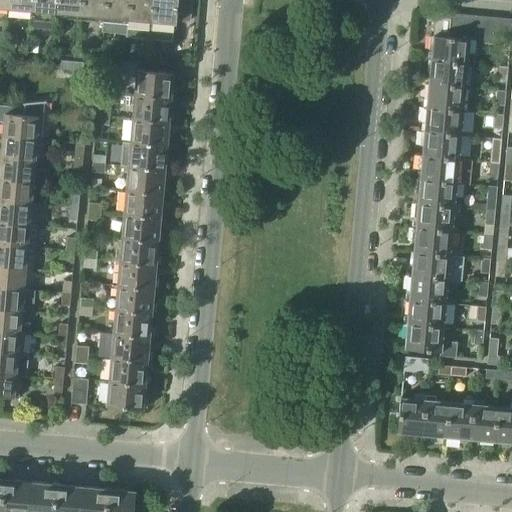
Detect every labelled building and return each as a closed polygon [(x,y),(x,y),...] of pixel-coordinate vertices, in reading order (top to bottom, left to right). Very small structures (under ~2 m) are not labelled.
[(0,0),(0,12),(7,13),(8,0),(0,0)] [(30,28),(32,0),(8,0),(7,13),(31,16),(30,28)] [(32,0),(30,28),(54,30),(56,0),(32,0)] [(56,0),(54,30),(55,18),(79,20),(80,0),(56,0)] [(104,0),(80,0),(79,20),(103,22),(104,0)] [(128,0),(104,0),(103,22),(127,24),(128,0)] [(128,0),(127,24),(126,37),(149,40),(153,0),(128,0)] [(153,0),(149,40),(172,42),(174,23),(175,23),(175,20),(189,21),(190,0),(153,0)] [(430,36),(429,49),(432,50),(431,60),(473,64),(473,61),(467,60),(469,39),(461,38),(449,37),(452,13),(439,12),(439,13),(437,36),(433,35),(433,37),(430,36)] [(463,15),(452,13),(449,37),(461,38),(463,15)] [(469,39),(473,40),(476,16),(463,15),(461,38),(469,39)] [(476,16),(473,40),(485,41),(488,17),(476,16)] [(488,17),(485,41),(497,42),(500,18),(488,17)] [(500,18),(497,42),(510,43),(511,19),(500,18)] [(98,58),(96,71),(96,72),(121,74),(122,60),(98,58)] [(430,74),(429,84),(471,88),(471,85),(465,85),(467,64),(473,64),(431,60),(428,59),(427,73),(430,74)] [(60,70),(76,71),(77,62),(61,60),(60,70)] [(497,81),(506,82),(507,67),(498,66),(497,81)] [(137,70),(135,94),(171,97),(173,73),(137,70)] [(427,97),(426,108),(468,112),(469,109),(463,108),(465,88),(471,89),(471,88),(429,84),(426,84),(425,97),(427,97)] [(495,105),(504,106),(505,91),(496,90),(495,105)] [(135,94),(133,118),(168,121),(171,97),(135,94)] [(0,120),(4,121),(2,137),(41,140),(44,102),(46,102),(46,101),(22,103),(22,107),(0,105),(0,120)] [(97,107),(97,116),(109,117),(110,108),(97,107)] [(422,131),(421,132),(466,136),(467,133),(460,133),(462,112),(468,113),(468,112),(426,108),(424,107),(422,121),(425,121),(424,132),(422,131)] [(492,129),(502,130),(503,115),(494,114),(492,129)] [(109,117),(97,116),(96,124),(108,125),(109,117)] [(133,118),(130,142),(166,144),(168,121),(133,118)] [(423,146),(422,156),(464,160),(464,157),(458,157),(460,136),(466,137),(466,136),(421,132),(420,145),(423,146)] [(0,157),(35,160),(43,161),(44,140),(41,140),(2,137),(1,150),(0,150),(0,157)] [(490,153),(490,162),(499,163),(499,154),(501,139),(492,138),(490,153)] [(130,142),(128,166),(164,169),(165,155),(166,144),(130,142)] [(75,143),(73,163),(82,164),(84,143),(75,143)] [(93,155),(92,164),(105,165),(106,156),(93,155)] [(421,170),(420,180),(462,184),(462,181),(456,180),(458,160),(464,161),(464,160),(422,156),(419,156),(418,169),(421,170)] [(0,178),(33,182),(35,160),(0,157),(0,178)] [(499,163),(490,162),(488,177),(497,178),(499,163)] [(82,164),(73,163),(72,176),(81,177),(82,164)] [(105,165),(92,164),(91,172),(104,173),(105,165)] [(511,164),(504,164),(503,181),(511,181),(511,164)] [(128,166),(126,190),(162,193),(164,169),(128,166)] [(0,200),(31,203),(33,182),(0,178),(0,200)] [(419,193),(418,204),(459,208),(460,205),(454,204),(456,184),(462,185),(462,184),(420,180),(417,180),(416,193),(419,193)] [(487,187),(485,211),(494,211),(495,202),(496,187),(487,187)] [(126,190),(124,214),(160,216),(162,193),(126,190)] [(70,194),(69,206),(78,207),(79,195),(70,194)] [(502,195),(500,212),(509,213),(511,196),(502,195)] [(0,221),(35,225),(37,204),(31,203),(0,200),(0,221)] [(89,203),(88,211),(100,213),(101,204),(89,203)] [(416,218),(416,228),(457,232),(458,229),(451,228),(453,208),(459,209),(459,208),(418,204),(415,204),(414,217),(416,218)] [(78,207),(69,206),(68,219),(77,220),(78,207)] [(100,213),(88,211),(87,220),(100,221),(100,213)] [(494,211),(485,211),(484,225),(493,226),(494,211)] [(498,228),(498,235),(507,236),(509,213),(500,212),(498,228)] [(124,214),(122,237),(158,240),(160,216),(124,214)] [(0,243),(35,246),(37,226),(35,225),(0,221),(0,243)] [(414,242),(413,252),(455,256),(455,253),(449,253),(451,232),(457,233),(457,232),(416,228),(413,228),(412,241),(414,242)] [(482,249),(491,250),(492,235),(483,235),(482,249)] [(497,243),(496,260),(505,260),(507,236),(498,235),(497,243)] [(67,237),(65,250),(74,251),(75,238),(67,237)] [(122,237),(120,261),(155,264),(158,240),(122,237)] [(0,265),(33,268),(35,246),(0,243),(0,265)] [(74,251),(65,250),(64,262),(73,263),(74,251)] [(84,251),(84,259),(96,260),(97,252),(84,251)] [(412,266),(411,276),(453,280),(453,277),(447,277),(449,256),(455,257),(455,256),(413,252),(411,252),(409,265),(412,266)] [(96,260),(84,259),(83,268),(95,269),(96,260)] [(479,273),(488,274),(490,260),(481,259),(479,273)] [(505,260),(496,260),(494,276),(503,277),(505,260)] [(120,261),(117,286),(153,289),(155,264),(120,261)] [(0,287),(34,290),(34,288),(23,287),(25,268),(33,269),(33,268),(0,265),(0,287)] [(410,290),(409,300),(451,304),(451,301),(445,300),(447,281),(453,281),(453,280),(411,276),(408,276),(407,289),(410,290)] [(63,280),(61,293),(70,294),(71,281),(63,280)] [(487,284),(478,283),(477,298),(486,299),(487,284)] [(117,286),(115,311),(151,315),(153,289),(117,286)] [(0,310),(21,313),(21,311),(32,312),(34,290),(0,287),(0,310)] [(493,291),(492,307),(501,308),(502,292),(493,291)] [(70,294),(61,293),(60,305),(69,306),(70,294)] [(80,298),(79,307),(92,308),(93,299),(80,298)] [(408,314),(407,324),(443,327),(443,329),(449,329),(449,325),(443,324),(445,304),(451,305),(451,304),(409,300),(406,300),(405,313),(408,314)] [(92,308),(79,307),(78,315),(91,316),(92,308)] [(486,308),(476,307),(475,321),(484,322),(486,308)] [(501,308),(492,307),(490,324),(499,325),(501,308)] [(0,330),(19,332),(21,313),(0,310),(0,330)] [(115,311),(113,335),(149,339),(151,315),(115,311)] [(59,323),(58,336),(66,337),(67,324),(59,323)] [(443,327),(407,324),(404,324),(403,338),(406,338),(405,348),(404,348),(404,349),(416,350),(440,352),(439,356),(455,358),(457,342),(441,341),(443,329),(443,327)] [(0,353),(28,356),(28,355),(22,354),(24,333),(19,332),(0,330),(0,353)] [(473,345),(482,346),(483,331),(474,331),(473,345)] [(113,335),(111,358),(147,362),(149,339),(113,335)] [(66,337),(58,336),(56,348),(65,349),(66,337)] [(487,364),(498,365),(498,356),(496,356),(498,339),(489,339),(488,356),(487,364)] [(76,346),(75,355),(87,356),(88,348),(76,346)] [(0,374),(20,376),(26,376),(28,356),(0,353),(0,374)] [(87,356),(75,355),(74,363),(87,364),(87,356)] [(429,359),(404,357),(403,371),(427,373),(429,359)] [(111,358),(109,382),(145,385),(147,362),(111,358)] [(437,374),(451,375),(452,367),(438,366),(437,374)] [(55,367),(54,379),(63,380),(64,367),(55,367)] [(452,367),(451,375),(465,377),(466,368),(452,367)] [(485,378),(499,379),(500,371),(486,370),(485,378)] [(511,371),(500,371),(499,379),(511,380),(511,371)] [(20,376),(0,374),(0,396),(18,398),(20,376)] [(73,378),(71,395),(71,403),(86,404),(88,380),(73,378)] [(63,380),(54,379),(53,391),(61,392),(63,380)] [(145,385),(109,382),(106,406),(142,409),(145,385)] [(411,433),(423,434),(426,395),(415,394),(415,400),(401,398),(401,397),(400,397),(397,433),(411,435),(411,433)] [(432,436),(447,438),(450,404),(449,404),(449,403),(448,403),(435,402),(436,396),(426,395),(423,434),(432,435),(432,436)] [(459,438),(470,439),(473,399),(463,398),(462,405),(450,404),(447,438),(459,439),(459,438)] [(480,441),(494,442),(497,407),(496,407),(496,408),(483,406),(484,400),(473,399),(470,439),(480,440),(480,441)] [(507,442),(511,442),(511,403),(510,409),(497,408),(497,407),(494,442),(507,443),(507,442)] [(0,507),(0,511),(25,511),(28,481),(3,479),(0,507)] [(25,511),(53,511),(57,484),(28,481),(25,511)] [(80,511),(83,486),(57,484),(53,511),(80,511)] [(80,511),(105,511),(108,488),(83,486),(80,511)] [(108,488),(105,511),(132,511),(135,491),(108,488)]
